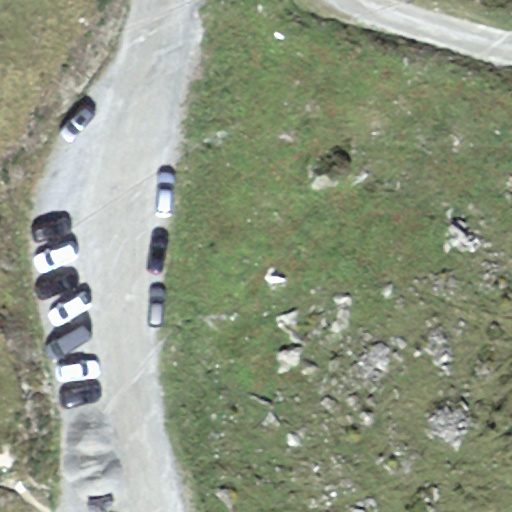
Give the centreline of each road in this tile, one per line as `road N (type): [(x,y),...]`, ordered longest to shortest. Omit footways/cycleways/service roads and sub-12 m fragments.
road 1 (track): [(158,0),(114,235),(120,510)]
road 2 (track): [(511,40),(395,0)]
